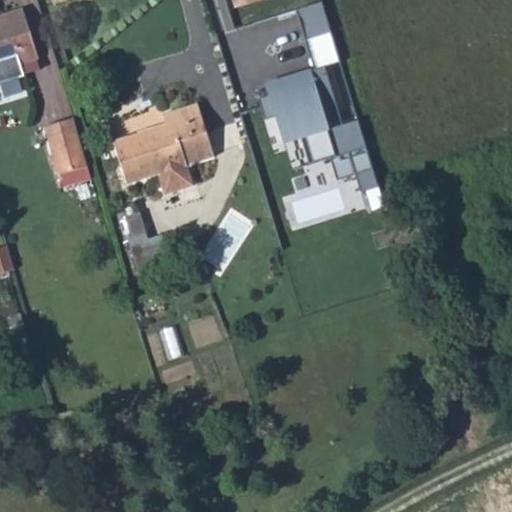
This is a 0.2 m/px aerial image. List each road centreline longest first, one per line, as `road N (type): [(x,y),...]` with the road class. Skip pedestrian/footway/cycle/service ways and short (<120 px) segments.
road 1 (unknown): [(178,0),(227,157),(224,184),(194,230)]
road 2 (track): [(382,511),(511,450)]
